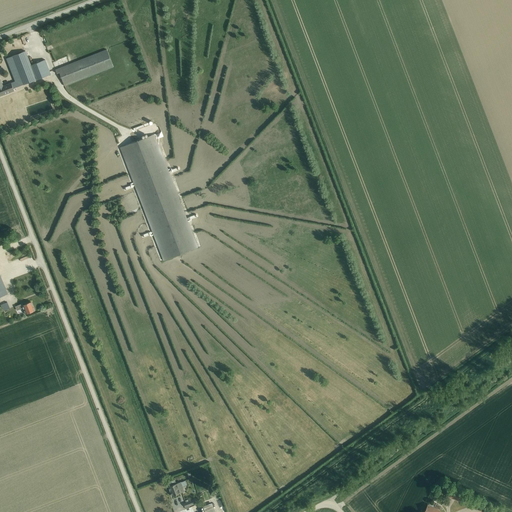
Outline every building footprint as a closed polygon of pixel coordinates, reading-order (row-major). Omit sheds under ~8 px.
[(113,67),(107,50),(55,70),(57,74),(59,73),(64,86),(113,67)] [(18,72),(23,85),(24,85),(51,74),(45,60),(31,65),(25,51),(6,59),(13,75),(18,72)] [(0,83),(0,96),(14,91),(11,84),(2,88),(0,83)] [(155,134),(120,147),(163,260),(198,247),(155,134)] [(21,277),(24,276),(22,272),(11,275),(14,282),(21,280),(21,277)] [(1,305),(3,311),(10,308),(7,302),(1,305)] [(26,314),(35,310),(31,302),(23,305),(22,304),(16,307),(17,310),(23,308),(26,314)] [(181,482),(168,487),(170,491),(171,491),(171,492),(170,492),(172,496),(180,493),(180,492),(181,492),(184,491),(182,487),(187,485),(186,480),(181,482)] [(463,503),(466,497),(449,489),(446,495),(463,503)] [(204,511),(214,511),(211,503),(203,506),(204,511)]
